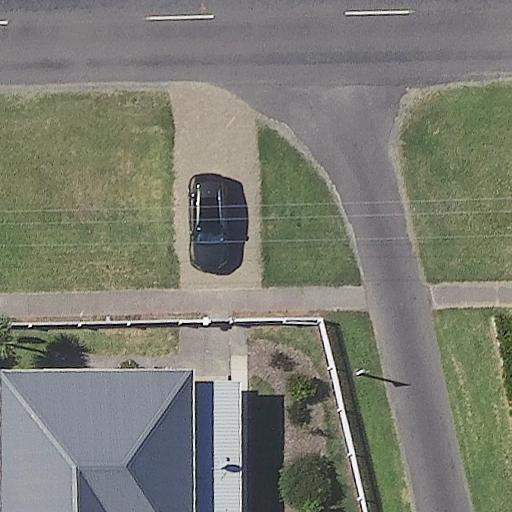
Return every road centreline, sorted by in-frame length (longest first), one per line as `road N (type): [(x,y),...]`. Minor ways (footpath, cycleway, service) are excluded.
road 1 (tertiary): [(0,26),(315,12)]
road 2 (tertiary): [(315,12),(511,8)]
